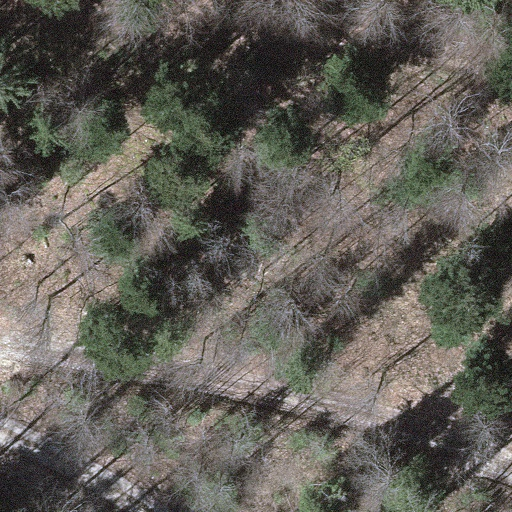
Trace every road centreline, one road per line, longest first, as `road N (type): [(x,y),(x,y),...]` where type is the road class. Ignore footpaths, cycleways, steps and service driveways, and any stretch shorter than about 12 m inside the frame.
road 1 (track): [(0,356),(190,384),(511,482)]
road 2 (track): [(0,16),(96,39),(417,45),(511,68)]
